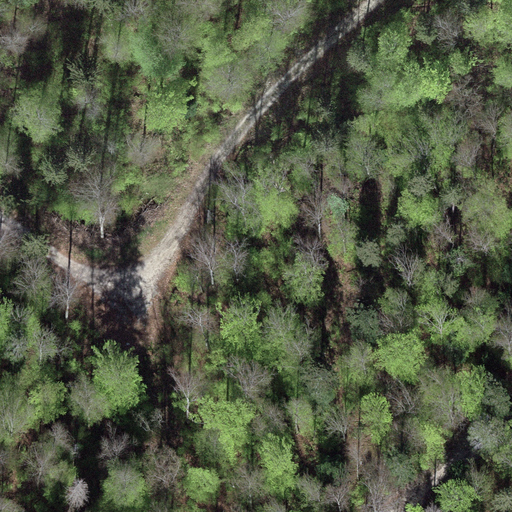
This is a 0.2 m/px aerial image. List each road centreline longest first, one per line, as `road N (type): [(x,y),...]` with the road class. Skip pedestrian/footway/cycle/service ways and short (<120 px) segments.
road 1 (track): [(372,0),(234,136),(143,276),(109,282),(78,271),(0,219)]
road 2 (track): [(406,511),(425,485),(511,427)]
